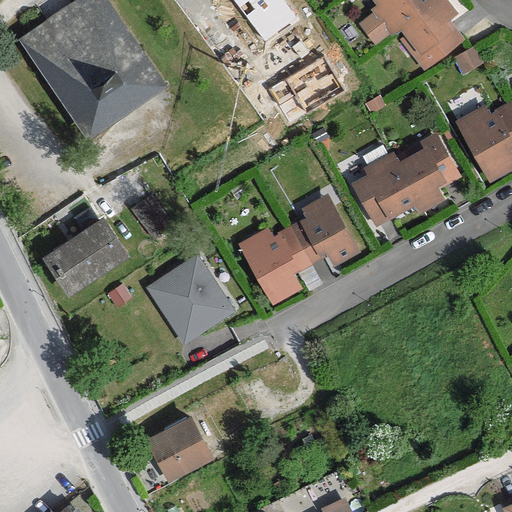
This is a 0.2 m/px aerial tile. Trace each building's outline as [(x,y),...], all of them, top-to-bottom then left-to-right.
[(107,0),(77,0),(24,37),(91,134),(165,84),(107,0)] [(305,13),(295,0),(231,0),(265,43),(305,13)] [(378,8),(394,29),(403,22),(433,0),(432,0),(380,0),(383,3),(378,8)] [(412,34),(431,60),(457,40),(443,20),(447,17),(454,12),(445,0),(432,0),(433,0),(403,22),(412,34)] [(443,20),(457,40),(462,37),(447,17),(443,20)] [(423,65),(431,60),(412,34),(404,40),(423,65)] [(354,90),(330,47),(265,83),(281,112),(301,101),(309,115),(354,90)] [(474,49),(460,57),(468,70),(482,62),(474,49)] [(466,122),(471,131),(496,175),(511,166),(511,149),(510,145),(511,143),(511,108),(494,118),(489,110),(466,122)] [(416,158),(444,142),(439,134),(412,150),(416,158)] [(416,158),(403,165),(421,196),(426,206),(445,195),(438,182),(459,170),(444,142),(416,158)] [(378,174),(363,182),(384,221),(398,213),(397,210),(421,196),(403,165),(397,155),(374,168),(378,174)] [(317,216),(337,205),(332,196),(312,208),(317,216)] [(317,216),(297,227),(312,255),(332,244),(340,258),(360,247),(337,205),(317,216)] [(109,222),(59,258),(77,286),(130,251),(109,222)] [(254,251),(279,296),(302,283),(293,266),(312,255),(297,227),(277,239),(254,251)] [(249,243),(254,251),(277,239),(272,230),(249,243)] [(229,308),(198,260),(156,287),(188,335),(229,308)] [(191,412),(152,435),(159,450),(129,468),(145,495),(175,478),(170,471),(211,448),(191,412)]
